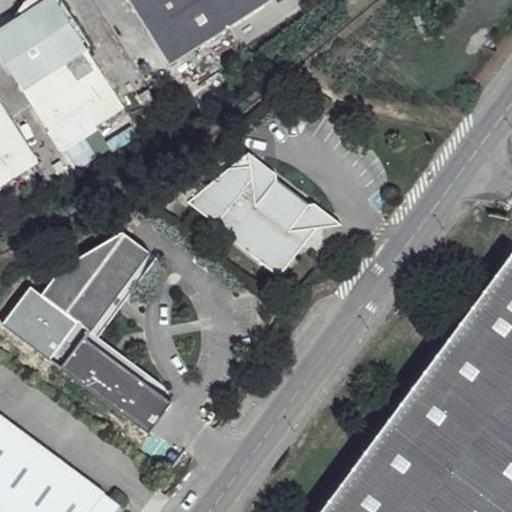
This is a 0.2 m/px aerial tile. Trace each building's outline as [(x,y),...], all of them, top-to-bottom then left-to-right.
[(125,112),(58,0),(28,0),(19,13),(25,19),(0,34),(0,58),(61,154),(125,112)] [(129,0),(173,67),(278,0),(129,0)] [(0,106),(0,191),(39,167),(0,106)] [(241,172),(223,176),(190,211),(284,281),(321,230),(340,228),(341,221),(242,156),(243,165),(241,172)] [(67,264),(46,291),(87,322),(95,328),(156,251),(129,229),(67,264)] [(156,251),(95,328),(102,334),(163,256),(156,251)] [(511,511),(511,255),(321,511),(511,511)] [(31,287),(2,325),(51,360),(80,323),(31,287)] [(87,322),(58,359),(154,433),(155,432),(152,429),(174,401),(160,390),(165,383),(102,334),(95,328),(87,322)] [(115,511),(122,504),(0,412),(0,511),(115,511)]
